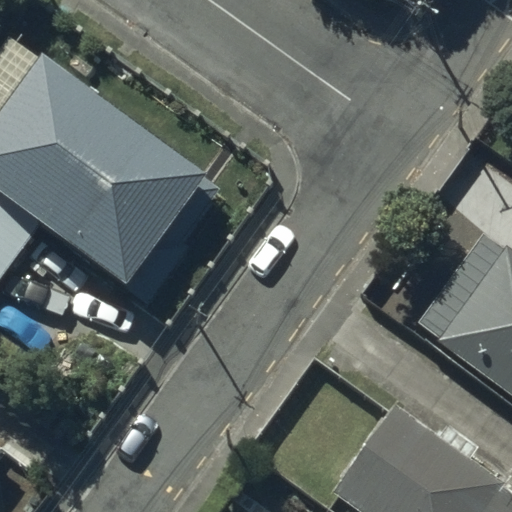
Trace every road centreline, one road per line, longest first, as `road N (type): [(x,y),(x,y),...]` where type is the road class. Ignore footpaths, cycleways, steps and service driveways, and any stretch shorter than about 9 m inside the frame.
road 1 (residential): [(116,511),(396,127)]
road 2 (residential): [(396,127),(218,0)]
road 3 (residential): [(396,127),(489,0)]
